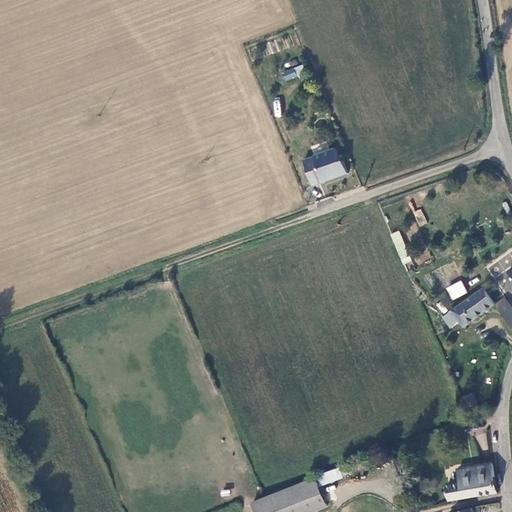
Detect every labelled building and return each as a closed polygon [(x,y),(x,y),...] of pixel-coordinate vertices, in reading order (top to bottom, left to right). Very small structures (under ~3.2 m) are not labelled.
[(284,80),(306,74),(303,65),(282,71),(284,80)] [(315,158),(304,162),(313,187),(348,175),(344,163),(341,164),(336,150),(314,157),(315,158)] [(413,211),(418,226),(426,223),(422,208),(413,211)] [(406,255),(410,254),(400,230),(392,233),(405,263),(408,261),(406,255)] [(445,288),(452,300),(467,292),(461,280),(445,288)] [(465,326),(494,304),(484,287),(453,310),(460,319),(465,326)] [(511,308),(503,299),(495,305),(509,322),(511,319),(511,308)] [(440,301),(436,305),(443,313),(447,309),(440,301)] [(452,326),(460,319),(453,310),(445,316),(452,326)] [(464,407),(477,405),(475,394),(462,396),(464,407)] [(486,433),(478,434),(479,450),(487,449),(486,433)] [(286,492),(255,505),(257,511),(316,511),(328,507),(319,488),(381,461),(378,453),(286,492)] [(448,480),(451,498),(498,490),(497,484),(493,460),(460,465),(462,478),(448,480)]
